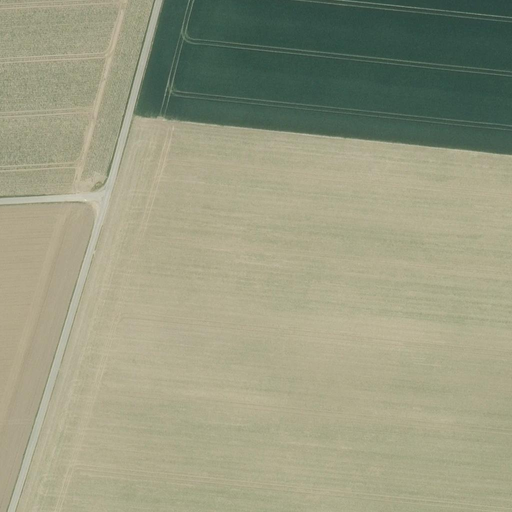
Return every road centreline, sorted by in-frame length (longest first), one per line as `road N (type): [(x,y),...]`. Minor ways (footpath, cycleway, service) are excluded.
road 1 (unclassified): [(109,198),(13,511)]
road 2 (unclassified): [(162,0),(109,198)]
